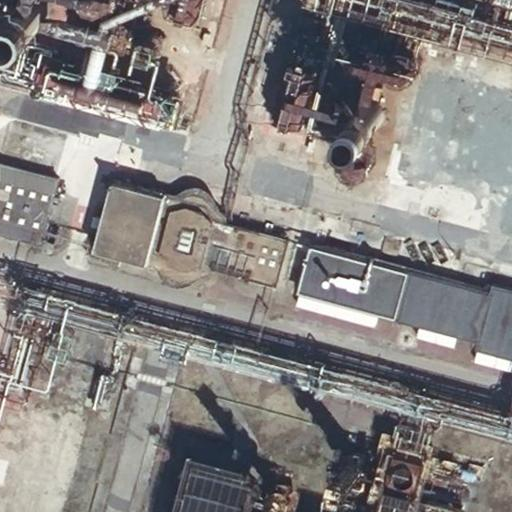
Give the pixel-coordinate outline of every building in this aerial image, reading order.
[(47,22),(49,18),(49,13),(48,9),(46,5),(44,2),(40,0),(22,0),(20,2),(17,5),(15,9),(15,13),(15,18),(16,22),(19,25),(22,28),(25,30),(30,31),(34,32),(38,30),(42,28),(45,25),(47,22)] [(380,128),(381,124),(382,121),(381,117),(379,113),(377,111),(374,108),(371,107),(367,106),(363,107),(360,108),(357,110),(354,113),(353,117),(352,120),(352,124),(353,127),(355,130),(358,133),(361,135),(365,136),(369,136),(372,135),(375,133),(378,131),(380,128)] [(0,237),(37,247),(53,187),(0,172),(0,237)] [(176,205),(112,187),(94,254),(160,272),(161,274),(164,279),(166,283),(172,286),(178,288),(183,288),(191,285),(195,282),(199,276),(205,278),(206,271),(271,289),(282,247),(219,230),(222,222),(212,219),(212,215),(211,210),(207,204),(201,199),(196,198),(190,197),(185,198),(181,200),(176,205)] [(461,294),(310,252),(298,296),(479,346),(477,354),(511,363),(511,296),(494,291),(491,302),(461,294)] [(461,294),(491,302),(494,291),(497,281),(467,273),(461,294)] [(246,511),(257,476),(200,460),(185,511),(246,511)]
